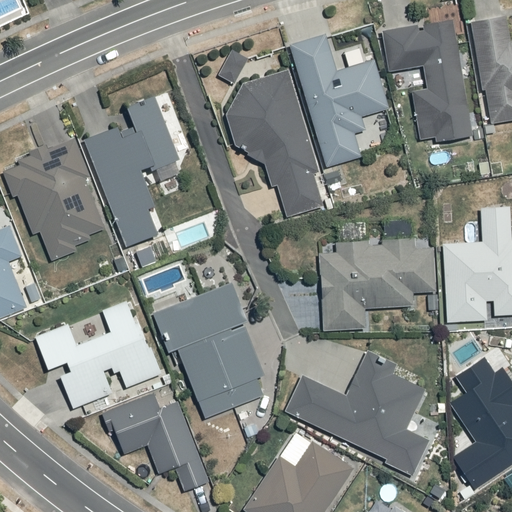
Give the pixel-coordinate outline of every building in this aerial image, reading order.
[(490,88),(493,120),(511,118),(511,14),(478,18),(485,88),(490,88)] [(416,88),(424,141),(475,133),(459,18),(437,21),(438,26),(422,29),(422,24),(387,29),(392,70),(426,65),(429,86),(416,88)] [(296,45),(330,165),(376,151),(365,113),(392,105),(379,59),(341,70),(331,35),(296,45)] [(252,58),(235,47),(219,72),(236,83),(252,58)] [(282,184),(290,213),(327,203),(318,173),(324,170),(294,69),(249,80),(230,110),(239,144),(248,142),(251,155),(268,162),(275,186),(282,184)] [(90,138),(129,242),(161,230),(152,205),(160,202),(147,168),(182,155),(160,93),(133,103),(144,131),(139,133),(136,125),(128,128),(127,125),(90,138)] [(44,230),(53,256),(81,247),(78,241),(93,236),(92,231),(107,226),(91,176),(95,175),(82,136),(22,156),(24,161),(7,167),(17,196),(23,194),(36,233),(44,230)] [(482,243),(442,246),(447,323),(486,321),(485,302),(492,302),(493,318),(511,316),(511,240),(511,241),(509,209),(480,210),(482,243)] [(325,241),(326,327),(370,326),(369,304),(416,303),(416,290),(440,290),(439,243),(424,244),(423,212),(385,213),(386,242),(371,242),(371,217),(340,218),(340,240),(325,241)] [(0,315),(28,305),(12,259),(25,255),(14,225),(0,229),(0,315)] [(185,347),(209,413),(268,392),(262,375),(272,372),(239,282),(160,311),(175,351),(185,347)] [(40,335),(55,367),(71,360),(76,370),(63,375),(78,409),(118,392),(109,370),(117,367),(120,373),(124,371),(131,389),(167,374),(134,296),(105,308),(114,327),(82,341),(73,321),(40,335)] [(432,389),(418,381),(421,374),(392,358),(394,354),(377,345),(370,356),(349,395),(308,372),(289,406),(389,462),(414,476),(434,440),(411,426),(432,389)] [(466,393),(449,404),(475,443),(452,458),(473,490),(511,463),(511,383),(501,368),(494,373),(484,357),(455,376),(466,393)] [(119,426),(126,450),(153,442),(162,472),(179,467),(186,489),(211,482),(187,402),(164,409),(160,396),(108,411),(113,428),(119,426)] [(326,511),(356,465),(316,440),(301,464),(282,452),(247,508),(253,511),(326,511)]
